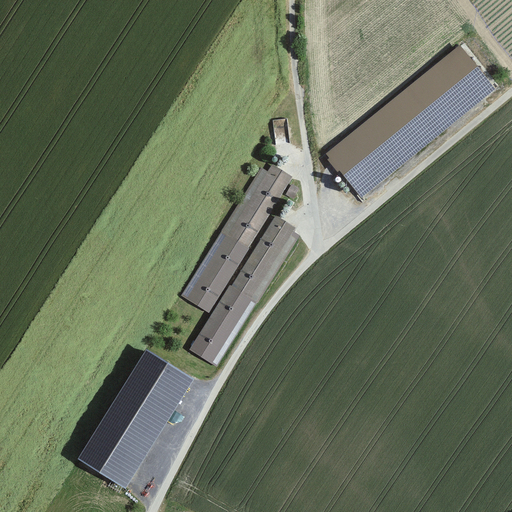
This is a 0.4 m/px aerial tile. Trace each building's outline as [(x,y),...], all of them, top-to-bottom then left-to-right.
[(458,46),(326,155),(362,198),(494,89),(458,46)] [(262,167),(222,230),(249,247),(294,176),(274,163),(269,171),(262,167)] [(277,214),(232,285),(256,300),(301,229),(277,214)] [(246,250),(220,234),(182,294),(208,310),(246,250)] [(254,304),(229,288),(192,347),(217,363),(254,304)] [(79,460),(126,490),(193,381),(146,352),(79,460)]
